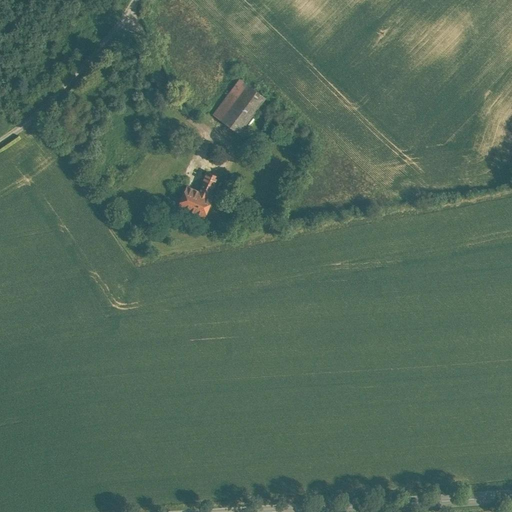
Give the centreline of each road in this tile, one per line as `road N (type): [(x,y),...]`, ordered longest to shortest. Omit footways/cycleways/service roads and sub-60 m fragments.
road 1 (secondary): [(268,511),(511,496)]
road 2 (track): [(0,141),(37,119),(143,0)]
